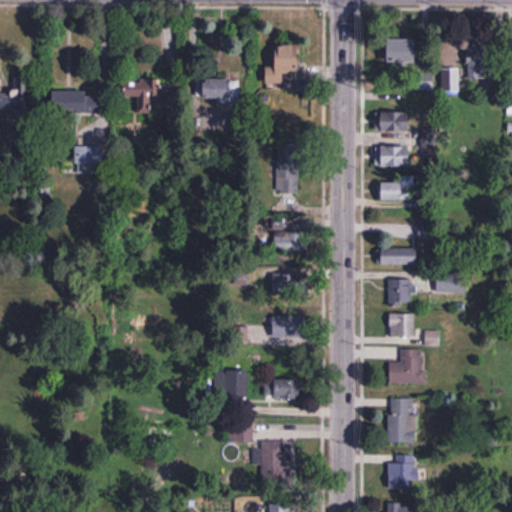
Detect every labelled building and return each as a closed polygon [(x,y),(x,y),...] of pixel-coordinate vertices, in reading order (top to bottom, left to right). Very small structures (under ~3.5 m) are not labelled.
[(389,62),(421,62),(421,38),(389,38),(389,62)] [(301,45),(278,44),(277,68),(268,68),(268,84),(299,85),(301,45)] [(500,47),(468,47),(468,78),(500,78),(500,47)] [(29,78),(14,78),(15,94),(0,94),(0,118),(30,118),(29,78)] [(203,78),(202,100),(240,101),(240,79),(203,78)] [(123,81),(122,97),(132,97),(132,107),(157,109),(157,98),(170,99),(171,83),(123,81)] [(493,100),(503,100),(503,84),(493,84),(493,100)] [(54,113),(102,113),(102,91),(54,91),(54,113)] [(382,131),(411,131),(411,111),(382,111),(382,131)] [(300,144),(277,143),(276,193),(299,193),(300,144)] [(382,166),(411,166),(411,146),(382,146),(382,166)] [(413,182),(380,182),(380,200),(413,200),(413,182)] [(435,239),(434,224),(420,224),(420,240),(435,239)] [(419,249),(383,249),(383,265),(419,265),(419,249)] [(468,293),(468,273),(438,274),(438,293),(468,293)] [(293,276),(274,276),(274,297),(293,297),(293,276)] [(391,304),(412,304),(412,280),(391,280),(391,304)] [(391,338),(415,338),(415,314),(391,314),(391,338)] [(300,320),(275,320),(275,342),(300,342),(300,320)] [(426,345),(441,345),(441,332),(426,332),(426,345)] [(391,384),(427,384),(427,349),(402,349),(402,363),(391,363),(391,384)] [(216,397),(248,397),(249,372),(216,371),(216,397)] [(301,378),(274,378),(274,400),(301,400),(301,378)] [(415,399),(391,398),(390,441),(414,442),(415,399)] [(288,442),(261,442),(261,487),(288,487),(288,442)] [(389,492),(414,492),(414,455),(389,455),(389,492)]
